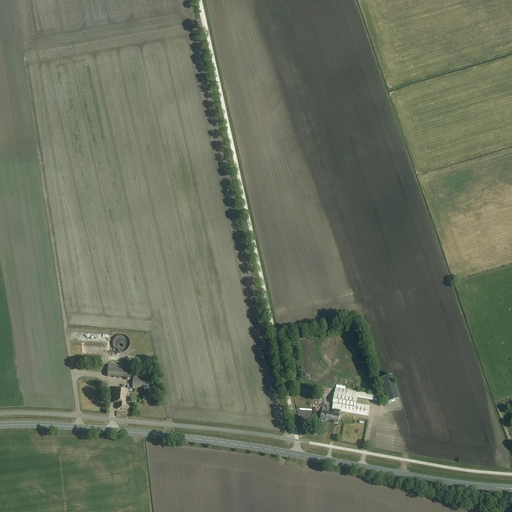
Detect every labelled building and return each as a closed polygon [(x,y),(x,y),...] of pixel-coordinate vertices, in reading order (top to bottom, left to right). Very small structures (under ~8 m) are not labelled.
[(107,377),(130,378),(132,361),(124,360),(124,365),(108,364),(107,377)] [(132,387),(152,389),(153,380),(145,379),(145,375),(133,374),(132,387)] [(381,379),(388,403),(399,400),(392,376),(381,379)] [(118,410),(126,410),(126,404),(127,404),(128,390),(114,389),(113,403),(118,404),(118,410)] [(331,414),(330,420),(334,421),(333,423),(334,424),(337,424),(338,424),(338,422),(339,422),(340,416),(337,415),(338,412),(368,417),(370,407),(357,404),(358,398),(377,401),(378,396),(359,393),(336,389),(332,411),(335,411),(334,415),(331,414)] [(322,412),(321,419),(321,421),(322,421),(324,422),(326,421),(326,419),(330,420),(331,414),(329,414),(329,409),(326,408),(326,413),(322,412)]
